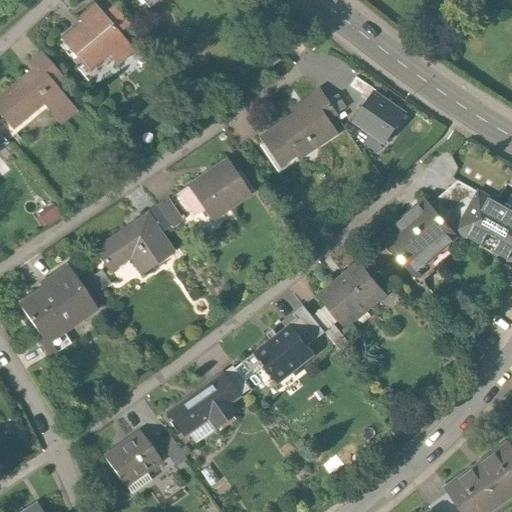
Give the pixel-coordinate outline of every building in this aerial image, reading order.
[(103,17),(95,7),(75,23),(79,28),(56,47),(86,83),(109,65),(116,73),(135,58),(119,39),(129,31),(112,10),(103,17)] [(64,83),(41,55),(25,68),(30,74),(0,98),(0,121),(14,138),(44,113),(60,131),(78,116),(56,90),(64,83)] [(352,88),(372,103),(374,100),(379,94),(359,79),(352,88)] [(295,118),(259,143),(282,176),(342,135),(334,124),(341,119),(320,89),(290,111),(295,118)] [(388,151),(408,123),(374,100),(372,103),(355,128),(388,151)] [(228,163),(187,191),(214,230),(255,202),(228,163)] [(466,238),(489,201),(462,186),(433,207),(459,234),(466,238)] [(147,217),(163,238),(185,223),(170,201),(147,217)] [(511,213),(489,201),(466,238),(504,259),(511,245),(511,213)] [(459,234),(433,207),(382,244),(410,275),(459,234)] [(163,238),(147,217),(92,254),(112,282),(133,267),(143,281),(177,258),(163,238)] [(364,263),(319,302),(351,338),(396,300),(364,263)] [(42,292),(16,311),(44,351),(38,355),(48,369),(63,358),(56,349),(103,316),(69,267),(39,288),(42,292)] [(292,331),(253,360),(277,392),(316,363),(292,331)] [(325,354),(337,347),(331,335),(318,342),(325,354)] [(227,375),(167,420),(186,445),(208,428),(216,438),(237,423),(229,413),(246,401),(227,375)] [(141,434),(100,461),(123,496),(164,469),(141,434)] [(495,511),(511,500),(511,448),(509,445),(447,489),(463,511),(495,511)]
